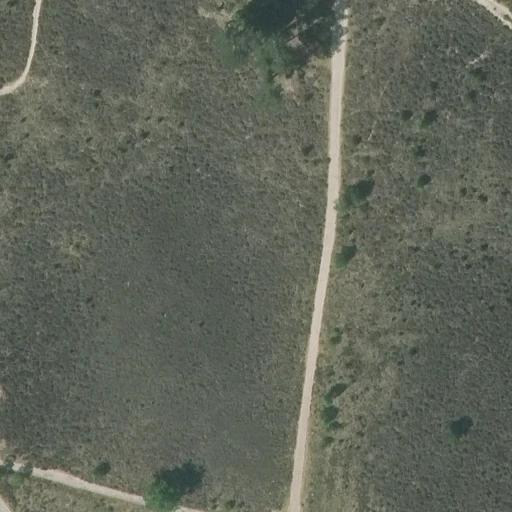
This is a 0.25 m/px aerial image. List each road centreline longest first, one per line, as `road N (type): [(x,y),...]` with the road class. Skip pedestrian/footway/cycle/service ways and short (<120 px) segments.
road 1 (track): [(293,511),(326,255),(341,0)]
road 2 (track): [(189,511),(0,461)]
